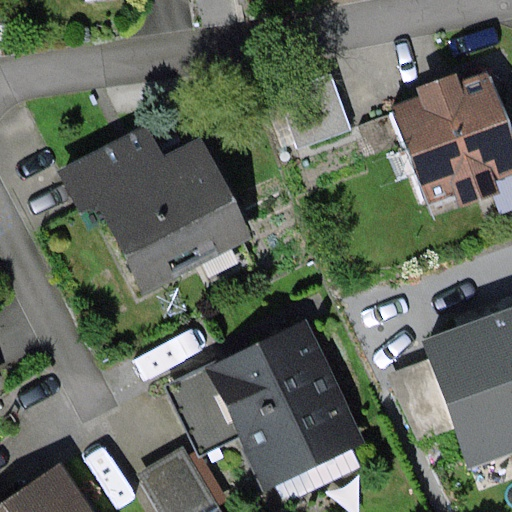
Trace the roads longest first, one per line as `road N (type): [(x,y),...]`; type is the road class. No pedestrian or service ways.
road 1 (residential): [(0,79),(495,0)]
road 2 (residential): [(0,221),(98,413)]
